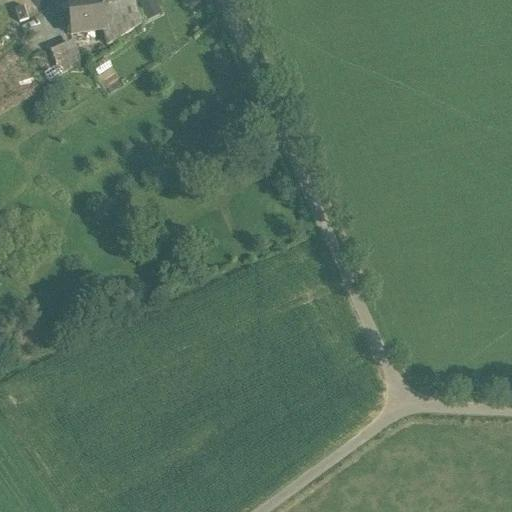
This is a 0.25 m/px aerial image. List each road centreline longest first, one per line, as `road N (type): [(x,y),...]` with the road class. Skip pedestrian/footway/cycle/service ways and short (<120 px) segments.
road 1 (track): [(410,406),(225,0)]
road 2 (track): [(511,411),(410,406),(264,511)]
